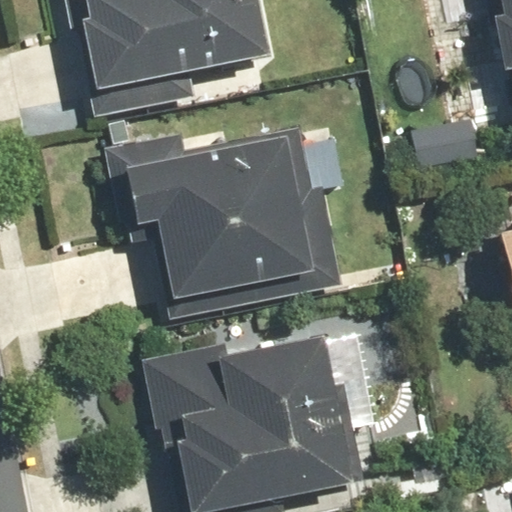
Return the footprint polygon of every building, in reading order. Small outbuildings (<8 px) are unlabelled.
[(248,0),(60,0),(85,124),(266,90),(248,0)] [(511,0),(432,0),(442,40),(464,36),(487,141),(511,136),(511,0)] [(404,126),(411,169),(476,159),(470,117),(404,126)] [(92,156),(108,236),(138,230),(155,318),(314,287),(283,128),(174,150),(172,139),(92,156)] [(511,213),(497,217),(501,233),(484,237),(498,306),(511,302),(511,213)] [(162,511),(216,511),(354,483),(334,382),(315,386),(306,340),(205,361),(203,350),(134,364),(162,511)]
